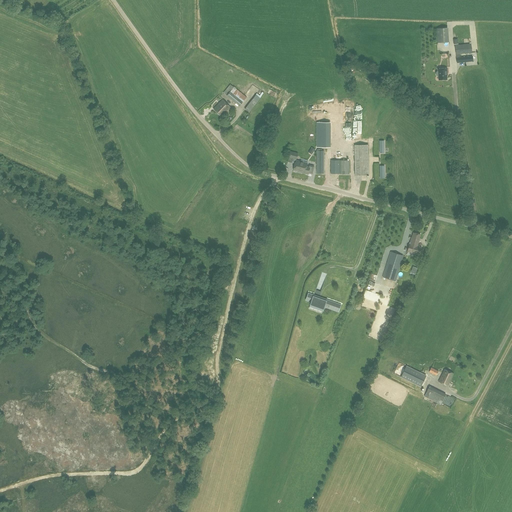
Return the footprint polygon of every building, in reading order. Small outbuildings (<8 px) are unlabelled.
[(437,43),(448,42),(447,28),(436,29),(437,43)] [(458,45),(458,44),(458,39),(453,40),(454,45),(455,45),(455,46),(457,63),(473,61),(472,56),(460,58),(460,54),(472,52),(471,44),(458,45)] [(447,80),(447,73),(447,68),(437,68),(438,76),(438,80),(447,80)] [(239,106),(247,97),(234,87),(230,84),(223,93),(226,96),(239,106)] [(260,98),(255,94),(245,109),(249,113),(250,111),(260,98)] [(230,108),(223,100),(214,109),(222,118),(227,112),(226,111),(230,108)] [(376,103),(373,107),(381,111),(383,107),(376,103)] [(339,160),(339,144),(331,144),(331,174),(339,174),(339,160)] [(355,175),(362,175),(368,175),(368,145),(362,145),(354,145),(355,175)] [(339,160),(339,174),(349,174),(349,160),(339,160)] [(309,166),(307,166),(307,163),(296,161),(294,170),(300,171),(300,172),(308,174),(308,173),(312,174),(314,166),(310,165),(309,166)] [(417,246),(420,235),(413,233),(410,244),(409,244),(408,251),(419,254),(421,247),(417,246)] [(395,281),(403,256),(391,252),(383,277),(395,281)] [(324,272),(317,289),(322,291),(328,274),(324,272)] [(338,312),(341,304),(308,293),(306,300),(311,302),(310,305),(323,309),(324,307),(338,312)] [(426,375),(406,366),(401,376),(422,386),(426,375)] [(448,386),(454,374),(445,370),(439,382),(448,386)] [(442,400),(446,394),(429,386),(424,396),(434,401),(436,397),(442,400)]
